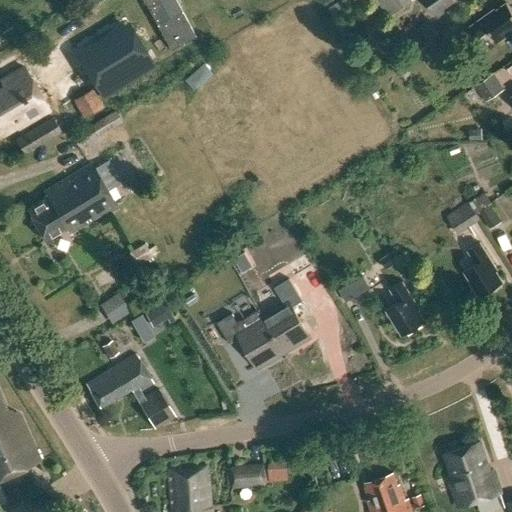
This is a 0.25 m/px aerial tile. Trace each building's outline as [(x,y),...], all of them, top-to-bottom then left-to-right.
[(377,0),(389,16),(411,0),(377,0)] [(426,0),(438,16),(460,0),(426,0)] [(511,10),(506,3),(496,10),(494,9),(468,28),(476,39),(489,30),(497,42),(511,31),(511,10)] [(13,8),(0,16),(0,42),(24,27),(13,8)] [(70,44),(104,98),(156,66),(122,11),(70,44)] [(422,33),(428,40),(432,45),(442,38),(433,25),(422,33)] [(17,128),(49,109),(24,67),(1,81),(4,87),(0,89),(0,130),(1,130),(3,133),(16,126),(17,128)] [(494,72),(476,85),(486,101),(505,88),(494,72)] [(73,99),(83,118),(103,106),(92,88),(73,99)] [(15,138),(24,154),(62,131),(53,116),(15,138)] [(471,128),(471,138),(483,138),(483,127),(471,128)] [(45,191),(48,196),(27,209),(45,239),(66,227),(69,232),(116,204),(92,163),(45,191)] [(469,201),(447,215),(458,233),(480,219),(469,201)] [(129,252),(139,269),(154,260),(151,256),(159,252),(155,245),(149,249),(145,242),(129,252)] [(497,270),(480,242),(468,249),(476,263),(464,270),(480,296),(503,282),(496,270),(497,270)] [(382,260),(388,269),(401,260),(395,251),(382,260)] [(264,317),(284,351),(310,336),(293,306),(303,300),(289,278),(275,287),(286,305),(264,317)] [(418,309),(420,309),(403,281),(391,288),(399,301),(387,309),(403,335),(425,321),(418,309)] [(357,292),(351,283),(340,289),(345,299),(357,292)] [(99,304),(112,323),(130,311),(118,292),(99,304)] [(241,337),(258,367),(284,351),(264,317),(243,330),(232,312),(217,321),(231,343),(241,337)] [(102,345),(109,357),(118,352),(111,340),(102,345)] [(140,391),(153,383),(136,353),(86,383),(100,407),(131,388),(155,428),(175,415),(159,389),(144,398),(140,391)] [(0,396),(0,511),(26,511),(19,495),(8,501),(0,483),(0,478),(40,461),(20,416),(5,409),(0,396)] [(480,442),(446,453),(453,475),(449,476),(459,505),(500,492),(495,475),(491,477),(480,442)] [(211,511),(208,465),(170,468),(173,511),(211,511)] [(263,467),(232,471),(234,492),(272,488),(271,486),(289,484),(287,466),(263,469),(263,467)] [(405,499),(400,484),(398,484),(394,472),(365,482),(375,511),(412,511),(408,498),(405,499)] [(413,497),(416,508),(424,505),(420,494),(413,497)]
